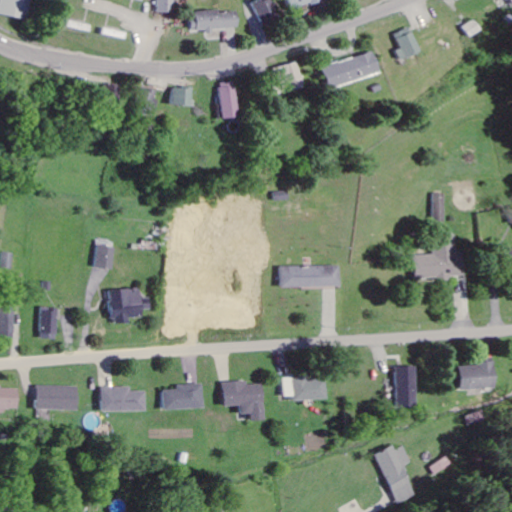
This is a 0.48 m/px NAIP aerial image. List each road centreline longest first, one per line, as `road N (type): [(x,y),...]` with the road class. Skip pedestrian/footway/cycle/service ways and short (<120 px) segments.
road 1 (residential): [(0,366),(511,331)]
road 2 (residential): [(0,46),(65,63),(184,71),(238,61),(408,0)]
